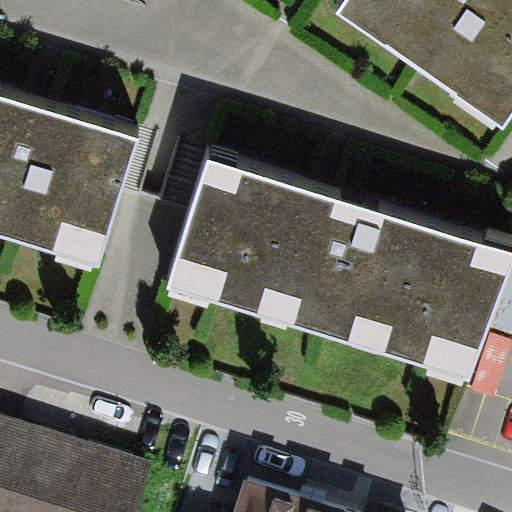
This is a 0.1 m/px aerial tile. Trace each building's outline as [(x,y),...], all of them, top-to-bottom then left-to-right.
[(511,73),(511,0),(378,0),(503,86),(511,73)] [(0,208),(94,238),(135,99),(0,59),(0,208)] [(511,215),(214,125),(171,267),(469,357),(511,215)] [(0,511),(125,511),(144,453),(0,407),(0,511)] [(403,511),(251,464),(235,511),(403,511)] [(225,511),(231,495),(191,482),(180,511),(225,511)]
